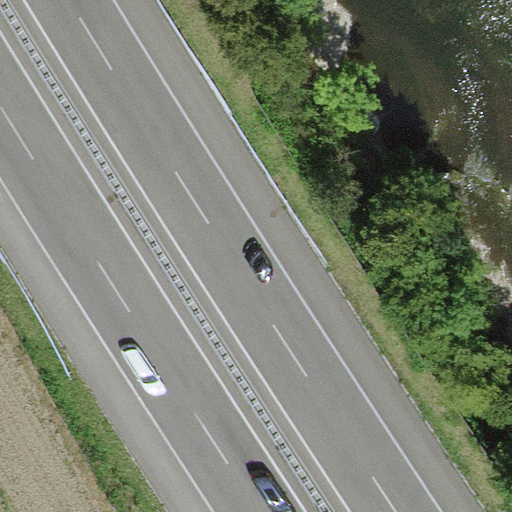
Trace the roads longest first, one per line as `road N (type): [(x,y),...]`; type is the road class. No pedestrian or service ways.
road 1 (motorway): [(402,511),(85,0)]
road 2 (motorway): [(0,101),(249,511)]
